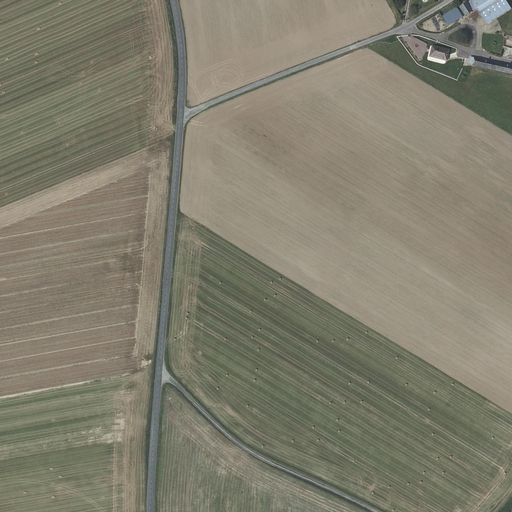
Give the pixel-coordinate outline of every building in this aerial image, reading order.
[(477,12),(487,25),(511,10),(511,9),(504,0),(470,0),(469,1),(477,12)] [(469,1),(457,9),(463,18),(464,20),(477,12),(469,1)] [(457,8),(443,17),(449,27),(463,18),(457,9),(457,8)] [(439,17),(434,22),(438,26),(443,20),(439,17)] [(430,46),(427,58),(437,60),(446,62),(449,51),(430,46)] [(511,66),(470,56),(468,63),(511,74),(511,66)]
